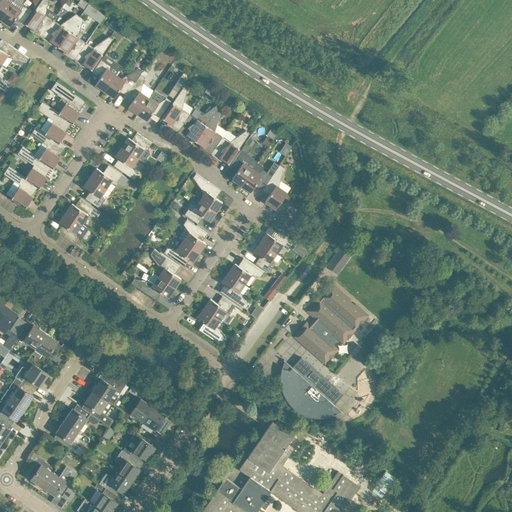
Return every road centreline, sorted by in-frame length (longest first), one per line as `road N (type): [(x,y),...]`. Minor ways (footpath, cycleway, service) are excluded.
road 1 (secondary): [(511,214),(347,126),(151,0)]
road 2 (residential): [(168,328),(241,199),(232,183),(117,105)]
road 3 (residential): [(5,479),(82,344),(73,328),(0,279)]
road 4 (track): [(347,211),(338,149),(347,126),(442,0)]
road 5 (residential): [(228,371),(347,211)]
road 6 (residential): [(130,511),(228,371)]
road 7 (residential): [(168,328),(30,230)]
road 8 (residential): [(30,230),(117,105)]
road 9 (residential): [(117,105),(0,32)]
